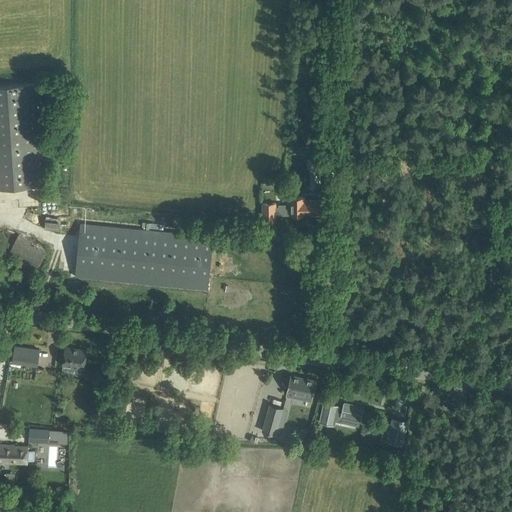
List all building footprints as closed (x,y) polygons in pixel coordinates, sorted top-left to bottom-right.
[(36,84),(0,86),(0,188),(42,186),(36,84)] [(315,158),(307,158),(307,168),(308,168),(310,168),(310,173),(315,173),(315,158)] [(315,173),(310,173),(310,188),(320,188),(320,173),(315,173)] [(275,207),(275,214),(290,214),(290,215),(305,215),(305,213),(320,213),(320,200),(305,200),(305,197),(290,197),(290,207),(275,207)] [(275,203),(262,203),(262,224),(275,225),(275,214),(275,207),(275,203)] [(73,230),(73,213),(47,212),(46,229),(73,230)] [(81,223),(75,276),(207,290),(212,236),(81,223)] [(19,234),(8,253),(15,256),(15,257),(29,264),(28,266),(35,270),(36,268),(45,252),(38,249),(30,244),(32,241),(19,234)] [(15,346),(12,362),(37,365),(39,349),(15,346)] [(62,364),(84,367),(86,349),(65,346),(62,364)] [(312,396),(313,396),(316,380),(290,374),(287,390),(288,390),(286,395),(287,395),(288,393),(295,395),(294,397),(311,400),(312,396)] [(358,419),(360,420),(361,420),(364,406),(363,406),(363,407),(344,402),(343,402),(342,407),(337,406),(337,405),(338,405),(338,404),(324,401),(324,402),(320,421),(319,422),(334,425),(334,424),(333,424),(336,412),(341,413),(340,416),(341,416),(343,416),(342,421),(357,424),(358,419)] [(276,434),(281,435),(283,425),(279,424),(284,407),(270,403),(262,430),(276,434)] [(408,420),(392,416),(387,441),(403,444),(408,420)] [(0,444),(0,461),(11,462),(11,460),(17,460),(17,462),(27,463),(27,460),(34,460),(35,450),(28,449),(28,446),(0,444)]
